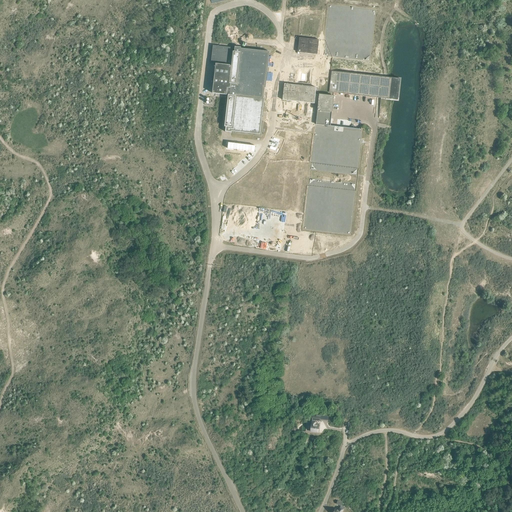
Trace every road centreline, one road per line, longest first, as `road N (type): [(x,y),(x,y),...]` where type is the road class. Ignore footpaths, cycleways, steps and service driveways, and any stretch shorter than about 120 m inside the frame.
road 1 (unknown): [(511,171),(493,196),(484,233),(453,256),(434,403),(398,460),(385,511)]
road 2 (unclassified): [(214,247),(315,257),(356,242),(364,208),(461,229)]
road 3 (unclassified): [(241,511),(192,385),(214,247)]
road 4 (unclassified): [(214,193),(268,140),(279,27),(248,1)]
road 5 (unclassified): [(214,193),(197,135),(211,16),(248,1)]
road 6 (unclassified): [(344,445),(386,431),(440,434),(472,402),(511,339)]
